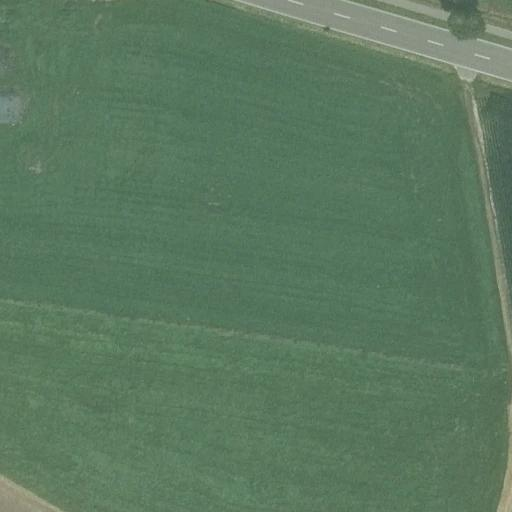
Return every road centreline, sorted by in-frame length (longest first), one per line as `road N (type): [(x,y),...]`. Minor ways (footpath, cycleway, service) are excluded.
road 1 (track): [(468,53),(467,90),(511,361)]
road 2 (secondary): [(511,66),(285,0)]
